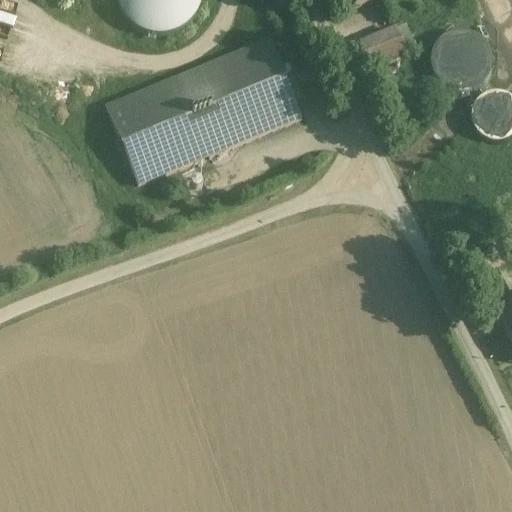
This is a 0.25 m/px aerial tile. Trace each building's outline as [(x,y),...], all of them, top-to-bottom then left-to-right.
[(120,0),(121,19),(143,35),(155,39),(181,38),(199,14),(202,5),(201,0),(120,0)] [(371,5),(369,0),(327,0),(336,20),(371,5)] [(402,25),(363,42),(377,76),(417,58),(402,25)] [(268,46),(105,113),(137,190),(300,123),(268,46)] [(504,152),(511,139),(511,106),(490,92),(467,127),(504,152)] [(458,139),(459,134),(457,128),(454,124),(450,121),(444,120),(439,121),(435,124),(432,129),(431,134),(432,139),(435,144),(439,147),(445,148),(450,147),(455,143),(458,139)] [(511,286),(493,295),(503,314),(511,309),(511,286)] [(511,309),(503,314),(496,317),(511,349),(511,309)]
